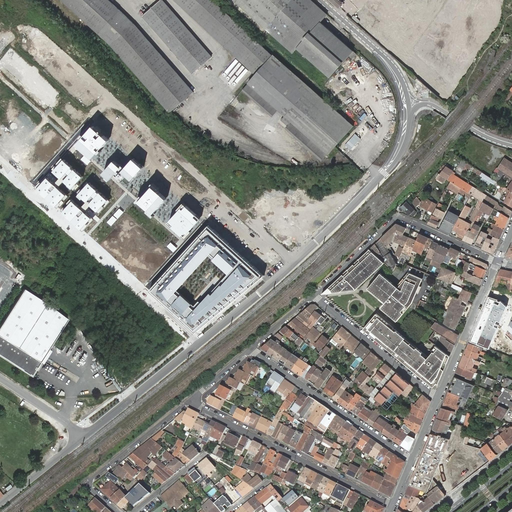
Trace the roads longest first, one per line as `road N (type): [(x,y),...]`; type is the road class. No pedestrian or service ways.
road 1 (track): [(293,262),(37,32),(0,25)]
road 2 (unclassified): [(198,344),(398,159),(411,114)]
road 3 (residential): [(30,187),(198,344)]
road 4 (residential): [(191,398),(392,505)]
road 5 (residential): [(314,294),(397,216),(496,261)]
road 6 (residential): [(412,459),(250,348)]
road 7 (residential): [(117,511),(90,488),(90,478),(191,398)]
road 8 (residential): [(314,294),(437,398)]
road 9 (unclassified): [(411,114),(395,69),(319,0)]
road 10 (unclassified): [(81,437),(198,344)]
road 11 (residential): [(496,261),(437,398)]
road 12 (track): [(224,200),(143,290)]
